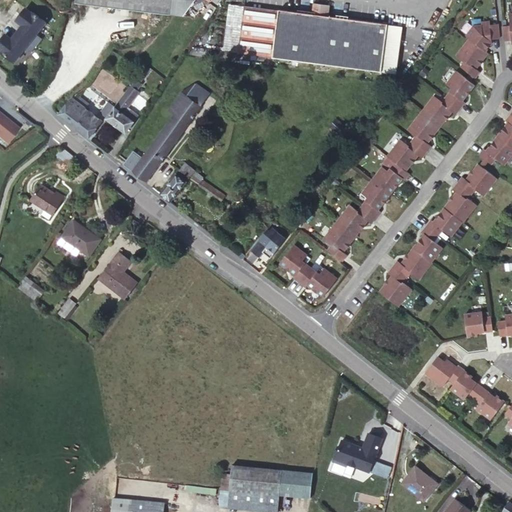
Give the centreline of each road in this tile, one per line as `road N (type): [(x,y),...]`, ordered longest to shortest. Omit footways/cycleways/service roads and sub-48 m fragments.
road 1 (secondary): [(0,80),(315,329)]
road 2 (residential): [(315,329),(493,99),(498,79),(511,74)]
road 3 (secondary): [(315,329),(511,487)]
